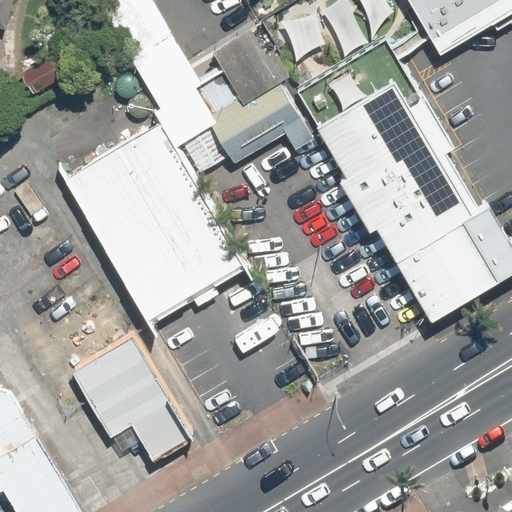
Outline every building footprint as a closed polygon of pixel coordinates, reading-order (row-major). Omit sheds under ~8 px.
[(0,0),(0,23),(8,25),(13,0),(0,0)] [(283,0),(261,14),(318,106),(431,302),(511,254),(511,249),(483,200),(401,64),(509,0),(283,0)] [(235,158),(318,106),(261,14),(215,42),(245,90),(207,113),(235,158)] [(21,69),(33,91),(68,72),(56,49),(21,69)] [(248,255),(165,114),(64,173),(148,314),(248,255)] [(195,430),(134,328),(75,363),(113,427),(131,416),(154,455),(195,430)] [(0,458),(10,475),(31,511),(88,511),(16,392),(0,386),(0,458)] [(0,458),(0,481),(10,475),(0,458)]
